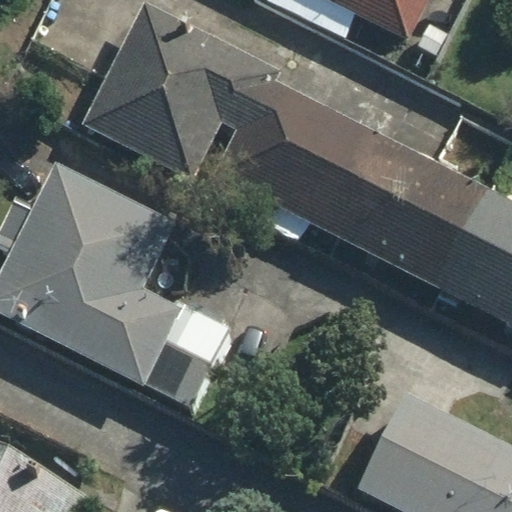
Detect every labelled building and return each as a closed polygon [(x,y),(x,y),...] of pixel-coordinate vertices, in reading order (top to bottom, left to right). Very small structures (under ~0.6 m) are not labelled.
[(273,0),(268,9),(345,56),(360,31),(406,59),(411,50),(438,67),(452,44),(426,28),(443,0),(273,0)] [(141,19),(82,136),(195,192),(199,183),(511,339),(511,215),(249,84),(253,75),(141,19)] [(0,265),(8,269),(0,283),(0,327),(147,405),(151,397),(192,418),(233,340),(152,297),(182,241),(57,175),(32,224),(14,214),(0,240),(0,265)] [(511,511),(511,462),(406,406),(357,498),(383,511),(511,511)] [(0,511),(91,511),(30,479),(34,471),(0,452),(0,511)]
